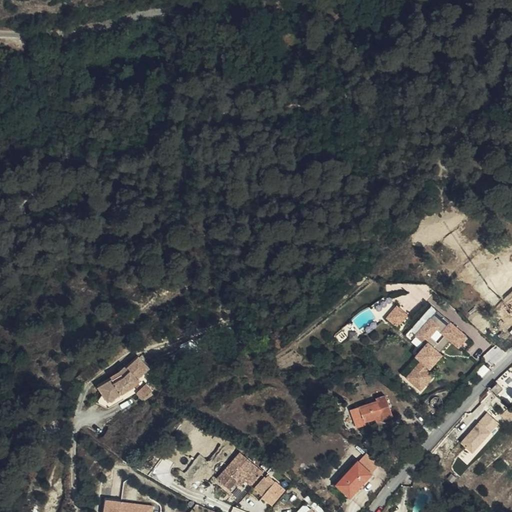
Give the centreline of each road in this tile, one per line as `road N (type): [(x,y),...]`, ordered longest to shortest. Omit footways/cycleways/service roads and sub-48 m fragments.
road 1 (residential): [(0,33),(74,31),(169,9),(202,23),(214,48),(206,66),(144,108),(78,138)]
road 2 (residential): [(511,360),(375,511)]
